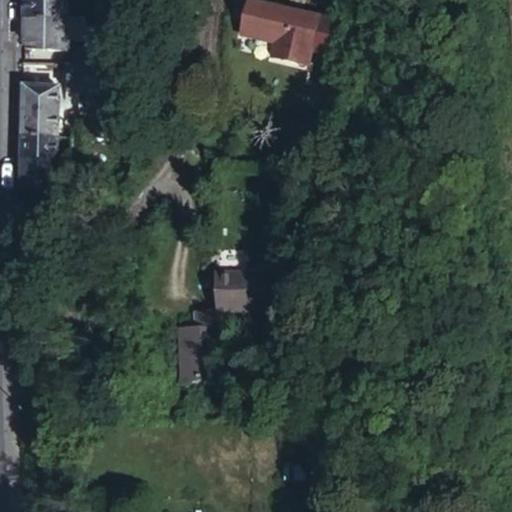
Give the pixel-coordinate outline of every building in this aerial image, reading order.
[(29,0),(29,16),(71,17),(71,0),(29,0)] [(275,67),(310,65),(308,15),(243,19),(245,54),(275,52),(275,67)] [(71,39),(105,38),(106,29),(106,17),(71,17),(29,16),(29,40),(50,40),(50,48),(71,48),(71,39)] [(78,61),(105,60),(105,38),(71,39),(71,48),(78,49),(78,61)] [(28,59),(28,76),(46,76),(51,60),(28,59)] [(77,77),(78,61),(62,60),(62,68),(67,71),(66,77),(77,77)] [(60,83),(28,82),(27,106),(60,106),(60,83)] [(27,106),(26,134),(60,134),(60,106),(27,106)] [(26,134),(26,157),(59,157),(60,134),(26,134)] [(59,157),(59,160),(73,160),(73,134),(60,134),(59,157)] [(26,157),(25,184),(59,184),(59,160),(59,157),(26,157)] [(59,184),(58,221),(73,220),(73,184),(73,160),(59,160),(59,184)] [(294,311),(292,274),(243,275),(243,312),(259,312),(294,311)] [(303,274),(292,274),(294,311),(304,310),(303,274)] [(243,329),(243,312),(220,313),(220,329),(206,329),(207,380),(214,379),(246,378),(250,378),(249,329),(243,329)] [(259,312),(243,312),(243,329),(249,329),(260,329),(259,312)] [(246,378),(214,379),(214,390),(246,388),(246,378)] [(331,462),(315,463),(316,476),(331,476),(331,462)]
